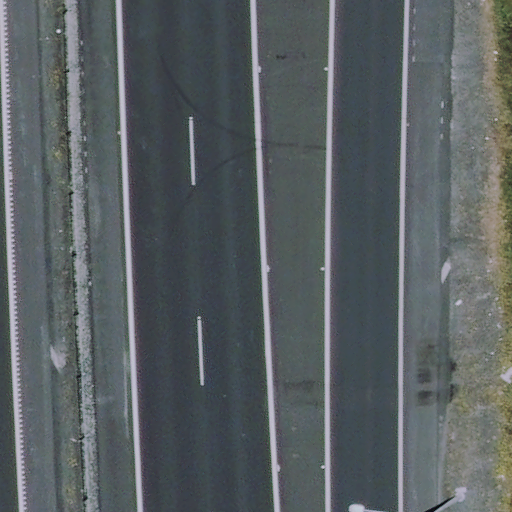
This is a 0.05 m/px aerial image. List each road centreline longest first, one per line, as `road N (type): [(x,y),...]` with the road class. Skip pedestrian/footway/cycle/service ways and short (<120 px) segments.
road 1 (motorway): [(369,0),(354,511)]
road 2 (motorway): [(190,0),(204,511)]
